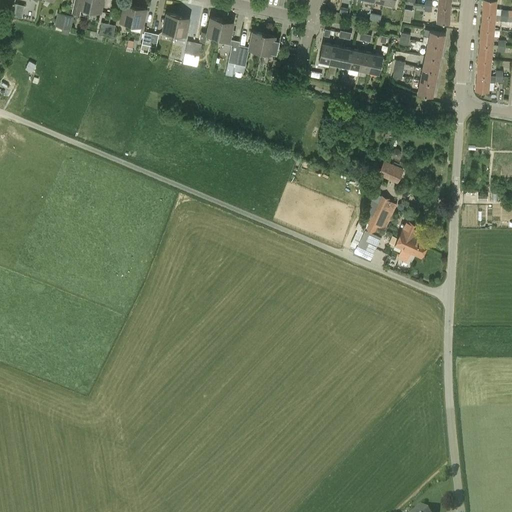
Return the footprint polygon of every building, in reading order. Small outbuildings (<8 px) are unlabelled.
[(78,0),(77,5),(74,4),(72,13),(79,14),(81,6),(88,7),(89,8),(91,0),(78,0)] [(91,0),(89,8),(88,7),(88,9),(101,12),(103,0),(91,0)] [(482,13),(494,14),(495,0),(482,0),(482,6),(483,6),(482,13)] [(119,19),(120,19),(119,24),(130,26),(131,23),(131,22),(135,7),(135,5),(123,2),(119,19)] [(21,17),(24,5),(15,3),(12,15),(21,17)] [(450,7),(438,6),(436,21),(449,22),(450,15),(449,14),(450,7)] [(131,22),(131,23),(143,26),(147,9),(135,7),(131,22)] [(166,12),(163,29),(162,33),(173,36),(174,32),(174,31),(175,31),(178,17),(178,15),(166,12)] [(382,21),(384,15),(372,12),(370,18),(382,21)] [(62,26),(65,14),(58,13),(56,25),(62,26)] [(482,21),(481,21),(480,28),(493,29),(494,20),(511,21),(511,15),(501,15),(494,14),(482,13),(482,21)] [(73,16),(65,14),(62,26),(70,28),(73,16)] [(210,16),(207,33),(201,32),(199,41),(208,43),(210,34),(218,36),(222,21),(223,19),(210,16)] [(174,31),(174,32),(181,34),(179,42),(186,44),(185,52),(192,54),(195,42),(188,40),(189,36),(186,35),(189,19),(178,17),(175,31),(174,31)] [(222,21),(218,36),(218,37),(225,38),(224,43),(231,45),(225,74),(233,76),(234,71),(233,71),(239,44),(240,41),(230,39),(234,23),(222,21)] [(106,35),(108,23),(101,22),(99,34),(106,35)] [(115,24),(108,23),(106,35),(113,37),(115,24)] [(493,29),(480,28),(479,36),(480,37),(480,44),(505,46),(506,40),(492,39),(493,29)] [(445,33),(430,30),(425,29),(422,42),(427,42),(427,44),(442,47),(445,33)] [(149,45),(152,32),(145,31),(142,43),(149,45)] [(249,46),(239,44),(233,71),(234,71),(244,73),(249,47),(260,50),(264,35),(264,33),(252,31),(249,46)] [(401,31),(399,43),(408,45),(411,33),(401,31)] [(152,32),(149,45),(156,46),(159,34),(152,32)] [(264,35),(260,50),(260,52),(271,54),(272,53),(277,54),(280,40),(275,39),(275,37),(264,35)] [(201,43),(195,42),(192,54),(199,55),(201,43)] [(329,62),(332,44),(322,42),(318,60),(329,62)] [(342,47),(332,44),(329,62),(338,64),(342,47)] [(442,47),(427,44),(424,58),(439,61),(442,47)] [(478,51),(478,59),(490,60),(491,50),(498,51),(505,52),(505,46),(480,44),(479,51),(478,51)] [(352,49),(342,47),(338,64),(348,66),(352,49)] [(362,51),(352,49),(348,66),(358,69),(362,51)] [(372,53),(362,51),(358,69),(369,71),(372,53)] [(383,55),(372,53),(369,71),(379,73),(383,55)] [(424,58),(421,71),(437,74),(439,61),(424,58)] [(281,60),(273,59),(271,72),(278,73),(281,60)] [(490,60),(478,59),(477,66),(478,67),(477,74),(489,75),(490,60)] [(396,60),(392,77),(401,79),(405,62),(396,60)] [(32,72),(36,64),(29,61),(25,69),(32,72)] [(421,71),(419,83),(434,86),(437,74),(421,71)] [(489,75),(477,74),(477,81),(475,81),(475,90),(488,91),(488,81),(495,82),(495,81),(502,82),(503,76),(502,76),(495,75),(489,75)] [(434,86),(419,83),(417,93),(432,96),(434,86)] [(403,169),(384,159),(377,173),(397,183),(403,169)] [(355,229),(357,229),(352,241),(358,244),(354,253),(370,260),(381,236),(378,235),(385,221),(381,219),(391,199),(376,192),(372,200),(377,202),(370,217),(363,213),(360,219),(355,229)] [(407,219),(399,237),(413,243),(414,242),(425,247),(429,240),(416,234),(420,225),(407,219)] [(399,237),(398,238),(392,235),(388,243),(395,245),(403,249),(399,258),(407,262),(410,253),(421,257),(425,247),(414,242),(413,243),(399,237)]
